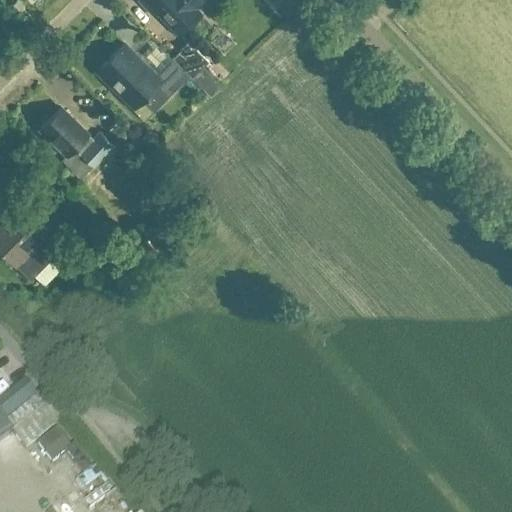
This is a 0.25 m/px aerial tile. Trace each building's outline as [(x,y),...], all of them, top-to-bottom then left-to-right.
[(21,12),(25,7),(17,0),(13,5),(21,12)] [(195,8),(204,0),(140,0),(155,16),(160,12),(179,33),(200,13),(195,8)] [(192,79),(209,61),(189,41),(156,75),(124,43),(97,71),(134,107),(142,99),(154,111),(188,75),(192,79)] [(206,67),(194,79),(212,97),(223,85),(206,67)] [(94,167),(114,145),(100,132),(93,138),(61,107),(40,129),(67,154),(73,147),(94,167)] [(159,142),(159,135),(154,133),(145,133),(141,137),(142,143),(146,146),(156,145),(159,142)] [(0,249),(30,280),(57,253),(42,237),(48,231),(22,205),(0,227),(0,249)] [(140,271),(161,252),(148,238),(127,258),(140,271)] [(0,443),(11,436),(2,422),(35,396),(23,382),(0,400),(0,443)] [(63,423),(39,392),(35,396),(2,422),(11,436),(13,435),(25,452),(63,423)] [(59,442),(80,468),(90,460),(69,434),(59,442)] [(80,490),(91,511),(109,501),(99,480),(80,490)] [(63,511),(77,511),(67,496),(57,502),(63,511)]
